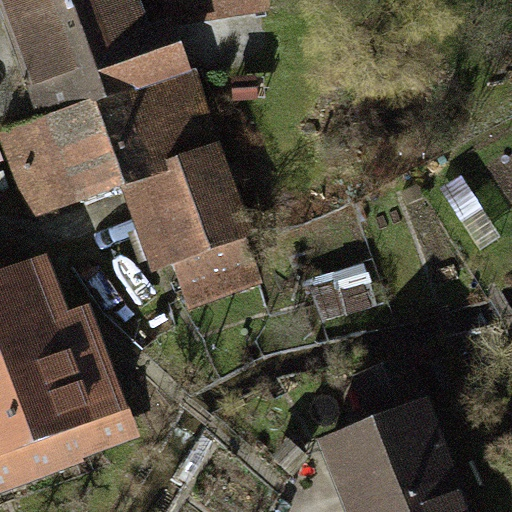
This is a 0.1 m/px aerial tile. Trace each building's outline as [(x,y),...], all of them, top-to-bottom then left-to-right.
[(1,0),(44,125),(142,92),(187,77),(172,31),(149,38),(136,0),(1,0)] [(265,0),(171,0),(175,21),(266,5),(265,0)] [(144,98),(142,92),(44,125),(7,136),(36,218),(148,181),(192,304),(261,278),(189,83),(144,98)] [(0,489),(112,448),(45,268),(0,284),(0,489)] [(388,431),(328,453),(351,478),(364,510),(452,477),(406,353),(367,361),(388,431)] [(465,511),(452,477),(364,510),(364,511),(465,511)]
